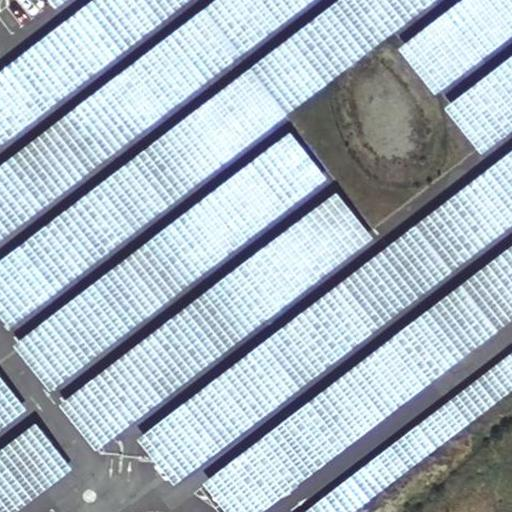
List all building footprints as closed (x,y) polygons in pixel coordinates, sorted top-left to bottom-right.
[(0,309),(14,327),(438,0),(345,0),(0,266),(0,309)] [(0,243),(315,0),(225,0),(0,174),(0,243)] [(98,0),(0,76),(0,143),(2,146),(190,0),(98,0)] [(511,0),(468,0),(408,46),(442,91),(511,37),(511,0)] [(511,60),(450,107),(484,151),(511,129),(511,60)] [(293,135),(18,347),(54,393),(328,181),(293,135)] [(511,156),(145,442),(178,482),(511,226),(511,156)] [(341,195),(67,406),(102,452),(377,241),(341,195)] [(511,252),(211,487),(231,511),(265,511),(511,323),(511,252)] [(511,354),(307,511),(355,511),(511,391),(511,354)] [(0,374),(0,434),(29,413),(0,374)] [(42,427),(0,458),(0,511),(24,511),(77,473),(42,427)]
